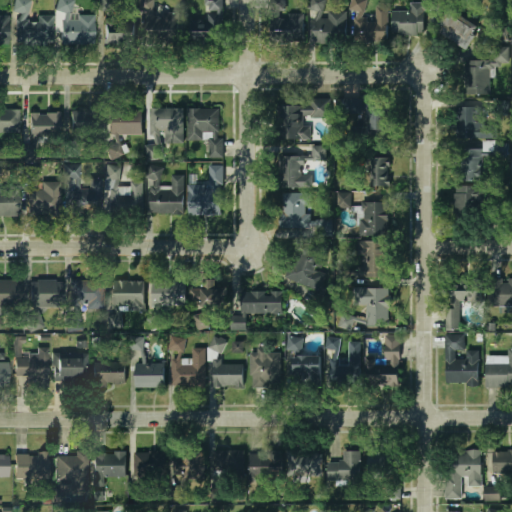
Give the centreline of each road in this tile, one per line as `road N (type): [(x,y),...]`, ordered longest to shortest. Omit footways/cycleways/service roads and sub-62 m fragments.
road 1 (residential): [(511,417),(0,419)]
road 2 (residential): [(426,511),(418,78)]
road 3 (residential): [(418,78),(0,77)]
road 4 (residential): [(252,246),(0,249)]
road 5 (residential): [(252,246),(247,0)]
